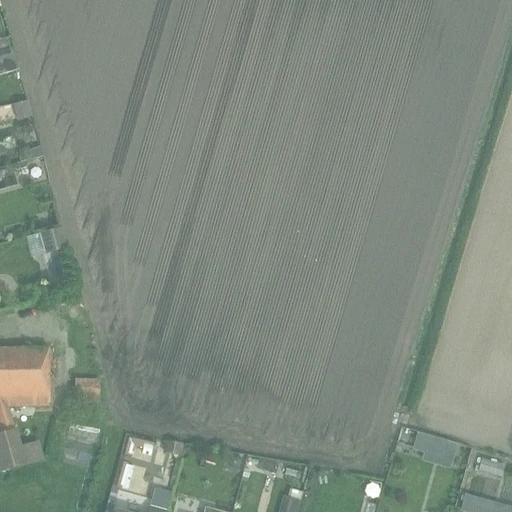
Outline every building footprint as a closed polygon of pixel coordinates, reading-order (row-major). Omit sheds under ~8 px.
[(19,122),(30,119),(26,103),(15,106),(19,122)] [(64,250),(58,230),(41,235),(46,254),(64,250)] [(53,291),(37,291),(37,314),(53,313),(53,291)] [(49,350),(4,351),(0,350),(0,432),(1,437),(0,436),(0,466),(1,472),(24,465),(41,460),(37,444),(20,449),(15,433),(8,408),(50,407),(49,350)] [(100,405),(99,384),(99,382),(75,382),(75,405),(100,405)] [(418,434),(413,451),(426,455),(442,459),(447,442),(418,434)] [(154,444),(127,436),(122,455),(129,457),(132,445),(152,451),(154,444)] [(165,442),(165,443),(163,454),(182,458),(184,446),(165,442)] [(120,464),(114,487),(122,489),(128,466),(120,464)] [(256,472),(255,482),(275,485),(277,475),(256,472)] [(476,491),(501,495),(504,480),(480,475),(476,491)] [(166,511),(171,495),(155,491),(150,509),(149,511),(166,511)] [(466,496),(461,511),(478,511),(481,500),(466,496)] [(284,497),(279,511),(297,511),(301,502),(284,497)]
